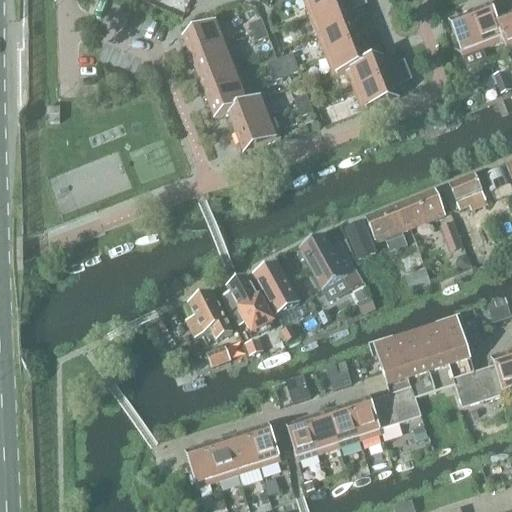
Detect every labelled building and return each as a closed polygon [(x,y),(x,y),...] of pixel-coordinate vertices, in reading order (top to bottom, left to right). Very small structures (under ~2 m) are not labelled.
[(174,0),(169,14),(179,18),(186,0),(174,0)] [(301,0),(309,18),(355,0),(301,0)] [(355,0),(309,18),(317,39),(353,24),(349,13),(366,7),(363,0),(355,0)] [(490,7),(469,15),(483,52),(503,44),(494,20),(495,20),(490,7)] [(511,13),(495,20),(494,20),(503,44),(508,58),(511,56),(511,13)] [(483,52),(469,15),(448,23),(462,60),(483,52)] [(248,27),(252,36),(264,31),(261,22),(248,27)] [(317,39),(325,59),(362,45),(353,24),(317,39)] [(182,39),(190,59),(227,45),(219,25),(182,39)] [(192,27),(180,32),(183,39),(194,34),(192,27)] [(264,31),(252,36),(255,45),(268,40),(264,31)] [(190,59),(198,79),(235,65),(227,45),(190,59)] [(333,80),(346,75),(346,74),(369,65),(369,64),(362,45),(325,59),(333,80)] [(292,57),(280,61),(283,70),(295,66),(292,57)] [(346,75),(353,94),(408,73),(404,63),(387,70),(382,58),(369,64),(369,65),(346,74),(346,75)] [(267,66),(270,75),(283,70),(280,61),(267,66)] [(198,79),(205,99),(242,85),(235,65),(198,79)] [(295,66),(283,70),(286,79),(299,74),(295,66)] [(283,70),(270,75),(274,84),(286,79),(283,70)] [(485,71),(476,75),(484,95),(491,93),(494,91),(486,71),(485,71)] [(408,73),(353,94),(362,115),(399,100),(394,89),(411,82),(408,73)] [(493,78),(500,96),(510,92),(503,74),(493,78)] [(214,121),(227,116),(227,114),(250,105),(242,85),(205,99),(214,121)] [(293,102),(297,111),(310,107),(306,98),(293,102)] [(227,116),(235,136),(272,122),(264,100),(250,105),(227,114),(227,116)] [(310,107),(297,111),(300,120),(313,115),(310,107)] [(336,123),(330,108),(319,113),(324,128),(336,123)] [(46,110),(46,125),(59,125),(59,110),(46,110)] [(272,122),(235,136),(243,156),(280,142),(272,122)] [(474,177),(449,188),(459,214),(485,203),(479,189),(509,177),(505,168),(476,181),(474,177)] [(434,193),(417,200),(427,226),(445,219),(434,193)] [(417,200),(400,207),(410,233),(427,226),(417,200)] [(400,207),(382,214),(397,252),(406,248),(402,236),(410,233),(400,207)] [(397,252),(382,214),(365,221),(375,247),(384,243),(389,255),(397,252)] [(462,219),(454,222),(459,236),(463,246),(474,241),(470,232),(468,233),(462,219)] [(453,225),(440,230),(447,249),(460,244),(453,225)] [(345,233),(357,263),(375,256),(363,226),(345,233)] [(323,240),(300,253),(313,277),(310,278),(319,294),(321,292),(323,295),(345,283),(350,293),(362,287),(339,247),(330,252),(323,240)] [(474,241),(463,246),(471,264),(482,259),(474,241)] [(458,260),(455,267),(458,273),(469,269),(465,258),(458,260)] [(297,307),(274,265),(252,277),(275,319),(297,307)] [(411,276),(404,278),(405,281),(405,282),(405,283),(406,284),(410,295),(429,288),(423,272),(411,276)] [(229,296),(222,300),(239,330),(245,327),(252,339),(274,326),(259,301),(258,302),(246,280),(227,291),(229,296)] [(195,320),(186,325),(195,342),(211,334),(217,345),(232,336),(211,296),(188,307),(195,320)] [(370,302),(356,308),(361,318),(374,312),(370,302)] [(507,308),(498,311),(502,324),(511,321),(507,308)] [(502,324),(498,311),(489,314),(493,327),(502,324)] [(456,322),(373,349),(384,382),(390,399),(411,392),(415,402),(455,389),(453,384),(474,377),(467,355),(456,322)] [(289,331),(281,335),(287,346),(295,341),(289,331)] [(479,335),(470,338),(472,345),(481,342),(479,335)] [(258,343),(245,347),(250,359),(262,355),(258,343)] [(225,351),(206,358),(211,371),(230,364),(225,351)] [(490,361),(493,370),(503,399),(511,395),(511,357),(511,355),(490,361)] [(345,364),(334,367),(338,378),(347,375),(348,374),(345,364)] [(334,367),(325,370),(326,372),(329,381),(338,378),(334,367)] [(453,384),(455,389),(462,412),(503,399),(493,370),(474,377),(453,384)] [(347,375),(338,378),(342,391),(351,388),(347,375)] [(342,391),(338,378),(329,381),(333,394),(342,391)] [(293,382),(285,384),(286,387),(288,394),(296,391),(293,382)] [(306,388),(296,391),(301,404),(310,401),(306,388)] [(301,404),(296,391),(288,394),(292,407),(301,404)] [(411,392),(390,399),(371,405),(380,434),(421,421),(415,402),(411,392)] [(369,401),(348,407),(360,445),(381,438),(380,434),(371,405),(369,401)] [(348,407),(327,414),(339,452),(360,445),(348,407)] [(327,414),(306,421),(318,459),(339,452),(327,414)] [(318,459),(306,421),(285,428),(297,466),(318,459)] [(268,428),(247,434),(259,472),(280,465),(268,428)] [(423,428),(413,431),(417,444),(427,441),(423,428)] [(247,434),(226,441),(238,479),(259,472),(247,434)] [(226,441),(205,448),(217,485),(238,479),(226,441)] [(217,485),(205,448),(184,455),(196,492),(217,485)] [(265,486),(270,503),(280,500),(279,495),(275,494),(272,484),(265,486)] [(312,484),(304,486),(307,495),(315,493),(315,492),(312,484)] [(266,495),(259,498),(261,505),(268,503),(266,495)]
